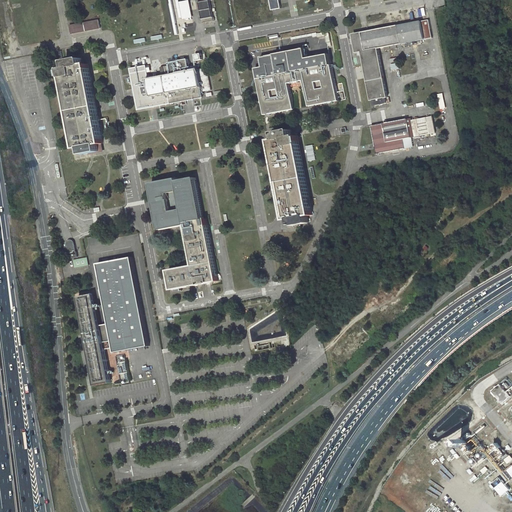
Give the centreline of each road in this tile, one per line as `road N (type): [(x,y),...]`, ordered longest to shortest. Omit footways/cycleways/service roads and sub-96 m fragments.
road 1 (tertiary): [(83,511),(66,441),(37,185),(0,74)]
road 2 (unknown): [(247,146),(389,113),(408,78),(436,71),(455,126),(451,141),(380,159),(344,178)]
road 3 (trunk): [(511,271),(434,321),(368,384),(283,511)]
road 4 (trunk): [(511,277),(432,332),(374,391),(295,511)]
road 5 (trunk): [(511,283),(453,323),(387,386),(337,452),(306,511)]
road 6 (unclassified): [(339,14),(357,121),(350,165),(292,285),(274,290)]
road 7 (motorway): [(42,502),(0,216)]
road 8 (trunk): [(326,497),(362,436),(415,372),(511,295)]
road 9 (unclassified): [(274,290),(226,37)]
road 10 (unclassified): [(113,59),(161,311)]
road 11 (motorway): [(28,511),(0,270)]
road 12 (track): [(357,511),(412,431),(511,343)]
road 13 (unknown): [(202,155),(232,299)]
